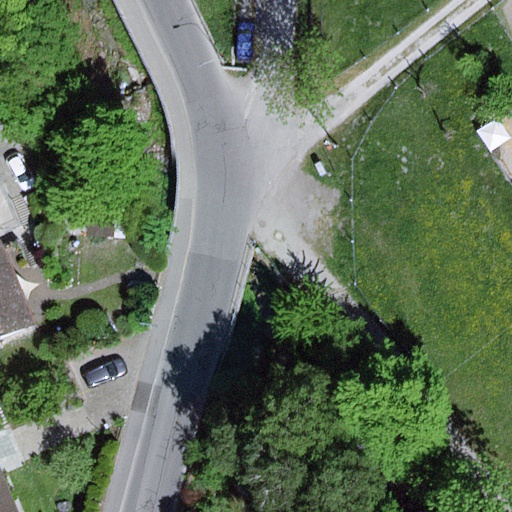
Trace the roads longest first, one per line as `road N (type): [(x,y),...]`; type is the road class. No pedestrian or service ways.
road 1 (tertiary): [(147,511),(229,163)]
road 2 (tertiary): [(229,163),(163,0)]
road 3 (track): [(276,0),(270,85),(229,163)]
